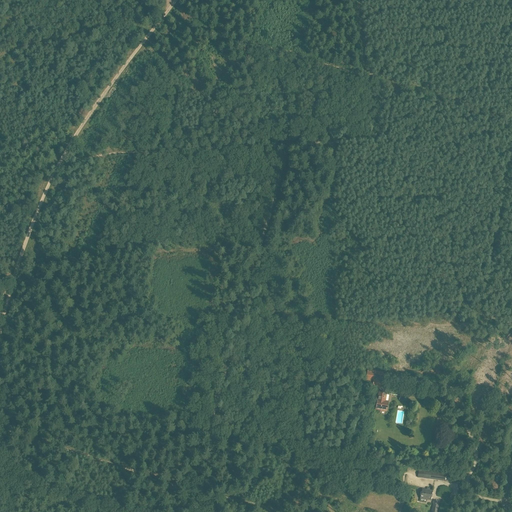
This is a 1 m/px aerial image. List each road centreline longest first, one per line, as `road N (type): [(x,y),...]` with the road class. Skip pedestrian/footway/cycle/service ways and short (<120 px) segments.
road 1 (unknown): [(365,78),(379,133),(292,143),(211,434),(178,428),(172,483),(280,504),(281,511)]
road 2 (unknown): [(390,379),(461,390),(475,450),(459,489),(504,503)]
road 3 (track): [(64,154),(176,0)]
road 4 (track): [(64,154),(0,321)]
road 5 (track): [(237,145),(64,154)]
road 6 (track): [(0,57),(138,21),(155,24)]
road 7 (unknown): [(365,78),(511,116)]
